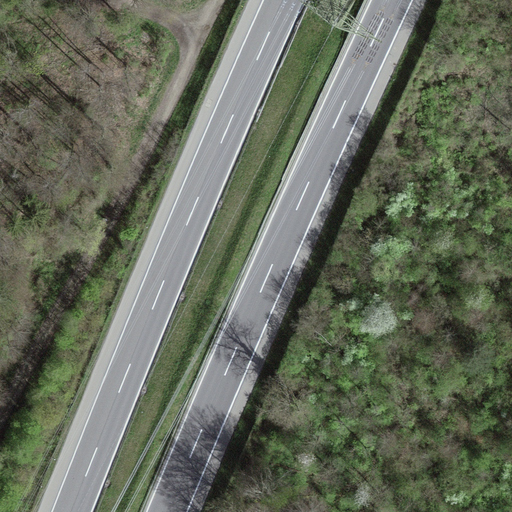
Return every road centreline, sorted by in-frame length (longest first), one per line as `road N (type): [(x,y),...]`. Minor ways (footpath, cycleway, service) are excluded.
road 1 (motorway): [(170,511),(392,0)]
road 2 (motorway): [(286,0),(74,511)]
road 3 (track): [(0,429),(95,256),(218,0)]
